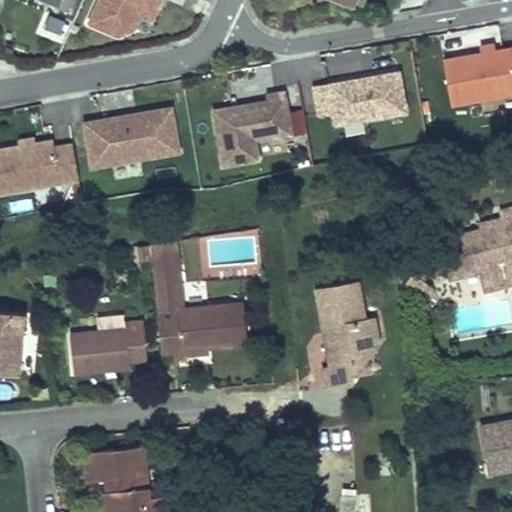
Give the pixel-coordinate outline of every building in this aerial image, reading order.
[(159,0),(97,0),(89,21),(119,35),(137,27),(143,14),(152,18),(159,0)] [(511,44),(443,55),(451,102),(511,91),(511,44)] [(399,68),(312,84),(317,109),(334,106),(337,122),(406,111),(399,68)] [(296,149),(286,89),(267,90),(268,96),(212,107),(222,165),(296,149)] [(174,102),(81,118),(91,164),(183,151),(174,102)] [(73,190),(82,188),(72,142),(55,144),(48,136),(17,140),(16,144),(0,145),(0,191),(70,182),(73,190)] [(476,264),(478,275),(497,271),(499,280),(511,277),(511,200),(495,204),(497,213),(474,218),(475,225),(438,234),(446,270),(476,264)] [(155,311),(160,361),(179,359),(179,354),(245,347),(241,302),(181,309),(173,242),(149,245),(155,311)] [(413,264),(408,272),(418,278),(423,269),(413,264)] [(497,271),(478,275),(481,284),(499,280),(497,271)] [(408,272),(401,284),(401,286),(421,298),(429,285),(418,278),(408,272)] [(317,287),(328,364),(322,365),(326,387),(349,384),(358,370),(356,355),(372,353),(377,343),(373,318),(364,319),(359,281),(317,287)] [(0,314),(0,374),(15,376),(15,373),(21,316),(0,314)] [(121,331),(98,334),(67,337),(71,374),(127,368),(127,363),(144,361),(140,323),(121,325),(121,331)] [(121,325),(98,327),(98,334),(121,331),(121,325)] [(511,424),(483,429),(489,467),(511,463),(511,424)] [(118,450),(93,452),(96,482),(117,480),(118,491),(103,492),(105,507),(105,511),(168,511),(167,496),(153,497),(149,453),(120,455),(118,450)] [(93,452),(85,453),(88,482),(96,482),(93,452)] [(511,463),(489,467),(490,476),(511,472),(511,463)]
